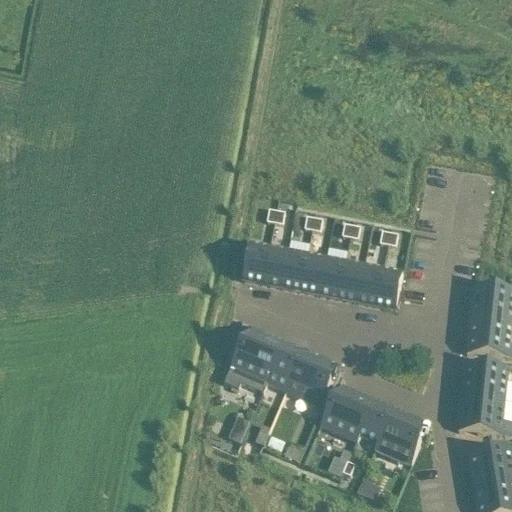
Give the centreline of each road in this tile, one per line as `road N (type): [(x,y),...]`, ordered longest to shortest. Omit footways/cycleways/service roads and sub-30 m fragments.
road 1 (residential): [(236,303),(432,358)]
road 2 (residential): [(461,175),(432,358)]
road 3 (residential): [(432,358),(460,511)]
